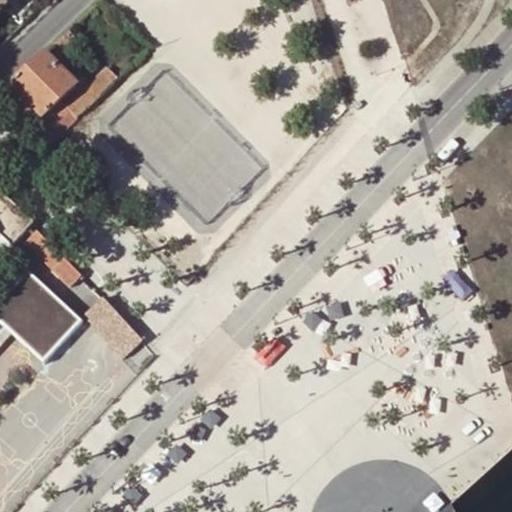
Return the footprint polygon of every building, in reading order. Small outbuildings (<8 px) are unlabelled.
[(43,54),(9,87),(41,120),(60,101),(75,87),(43,54)] [(87,109),(113,85),(101,74),(76,98),(81,104),(87,109)] [(41,120),(58,137),(87,109),(81,104),(71,112),(60,101),(41,120)] [(95,160),(88,167),(101,181),(108,174),(95,160)] [(0,237),(10,247),(30,226),(33,223),(0,192),(0,237)] [(81,277),(36,232),(25,243),(71,287),(81,277)] [(0,347),(7,340),(40,371),(80,327),(24,275),(0,300),(0,347)] [(144,341),(104,299),(85,317),(126,358),(144,341)]
